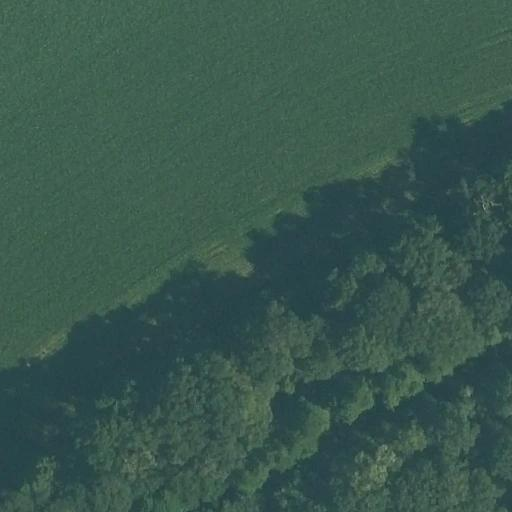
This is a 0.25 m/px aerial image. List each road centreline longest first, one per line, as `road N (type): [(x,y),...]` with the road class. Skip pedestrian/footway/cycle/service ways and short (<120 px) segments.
road 1 (track): [(317,358),(142,511)]
road 2 (track): [(317,358),(511,276)]
